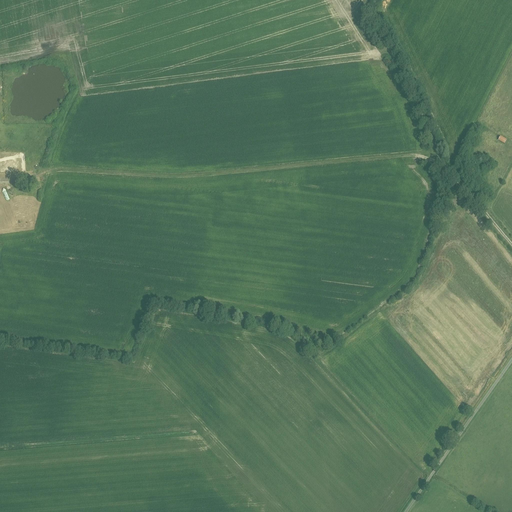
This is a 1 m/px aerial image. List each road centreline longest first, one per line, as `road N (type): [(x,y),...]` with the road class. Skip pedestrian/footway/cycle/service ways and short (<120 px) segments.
road 1 (track): [(511,245),(461,191),(439,152),(194,174),(45,171)]
road 2 (unclassified): [(406,511),(511,360)]
road 3 (track): [(439,152),(413,84),(370,17),(379,0)]
